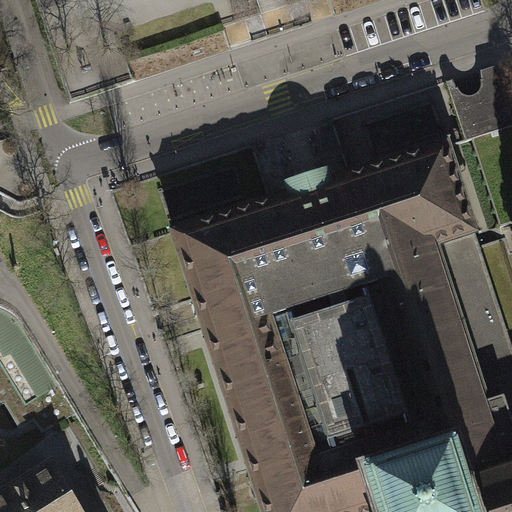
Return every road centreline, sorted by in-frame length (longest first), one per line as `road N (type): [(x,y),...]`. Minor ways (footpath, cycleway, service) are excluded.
road 1 (tertiary): [(65,167),(511,17)]
road 2 (residential): [(65,167),(188,511)]
road 3 (tertiary): [(9,0),(65,167)]
